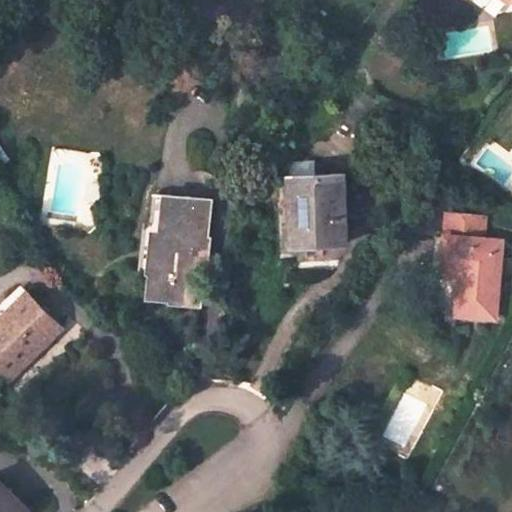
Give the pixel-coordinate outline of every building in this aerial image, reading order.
[(369,81),(343,111),(373,135),(398,105),(369,81)] [(344,165),(289,164),(289,235),(343,234),(344,165)] [(211,185),(152,183),(148,261),(156,262),(155,291),(205,292),(211,185)] [(453,262),(454,305),(493,307),(495,307),(498,225),(477,224),(478,201),(442,200),(441,224),(441,262),(453,262)] [(27,285),(0,313),(0,364),(11,375),(63,318),(27,285)] [(0,473),(0,511),(18,511),(28,504),(0,473)]
